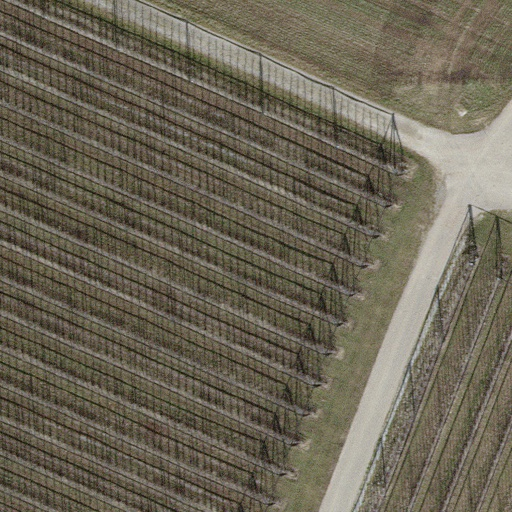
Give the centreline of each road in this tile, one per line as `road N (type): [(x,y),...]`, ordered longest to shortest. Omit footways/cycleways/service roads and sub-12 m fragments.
road 1 (track): [(511,121),(475,161),(340,511)]
road 2 (track): [(112,0),(475,161)]
